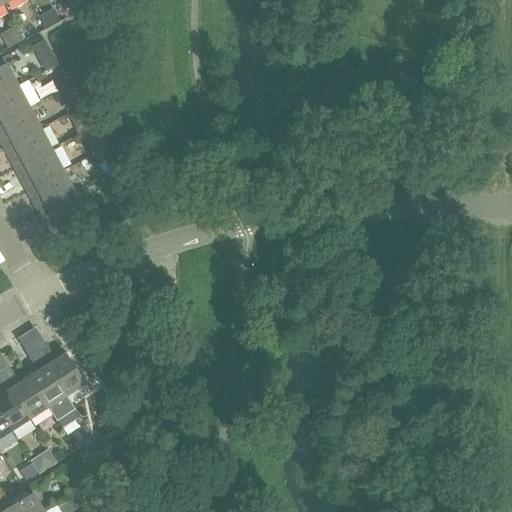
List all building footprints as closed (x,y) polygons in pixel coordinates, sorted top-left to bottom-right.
[(24,41),(17,29),(16,27),(0,35),(8,50),(24,41)] [(56,64),(51,55),(40,61),(45,70),(56,64)] [(0,94),(18,85),(6,64),(0,67),(0,94)] [(18,85),(0,94),(0,122),(29,107),(18,85)] [(40,128),(29,107),(0,122),(0,141),(3,148),(40,128)] [(68,114),(75,127),(86,122),(79,108),(68,114)] [(3,148),(15,169),(52,150),(40,128),(3,148)] [(63,171),(52,150),(15,169),(26,191),(63,171)] [(74,193),(63,171),(26,191),(37,212),(74,193)] [(126,198),(120,185),(107,192),(114,205),(126,198)] [(74,193),(37,212),(49,234),(86,214),(74,193)] [(366,256),(362,257),(360,262),(362,267),(366,269),(371,267),(373,262),(371,258),(366,256)] [(41,358),(50,352),(45,344),(36,350),(41,358)] [(66,396),(46,365),(41,358),(36,350),(27,356),(37,371),(28,377),(48,407),(66,396)] [(46,365),(66,396),(85,384),(65,353),(46,365)] [(0,373),(5,381),(14,376),(9,368),(0,373)] [(28,377),(10,389),(29,419),(48,407),(28,377)] [(10,389),(0,394),(0,413),(11,431),(29,419),(10,389)] [(0,437),(11,431),(0,413),(0,437)] [(0,489),(4,496),(12,491),(2,477),(0,478),(0,489)] [(1,511),(43,511),(32,493),(1,511)]
